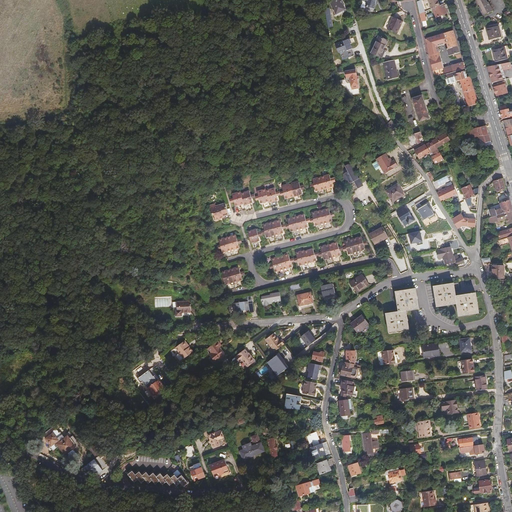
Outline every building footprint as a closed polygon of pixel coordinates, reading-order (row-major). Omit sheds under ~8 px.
[(332,0),(328,3),(334,14),(343,9),(338,0),(332,0)] [(375,0),(358,0),(365,2),(364,7),(372,10),(373,4),(374,4),(375,0)] [(426,0),(430,9),(431,9),(438,6),(435,0),(426,0)] [(482,0),(473,0),(474,1),(477,7),(476,8),(480,16),(490,11),(486,2),(485,3),(482,0)] [(438,6),(431,9),(435,18),(445,14),(444,10),(441,4),(438,6)] [(401,22),(391,18),(385,30),(396,34),(401,22)] [(135,26),(131,27),(133,35),(136,34),(137,35),(143,33),(141,26),(136,27),(135,26)] [(497,26),(485,29),(486,34),(487,40),(500,37),(497,26)] [(451,31),(423,38),(431,71),(441,68),(436,47),(445,44),(447,49),(445,50),(447,56),(451,55),(452,56),(454,56),(455,58),(460,58),(451,31)] [(369,53),(381,59),(385,51),(383,50),(387,42),(377,37),(369,53)] [(348,39),(334,45),(335,48),(336,49),(336,50),(337,53),(339,54),(342,60),(354,55),(349,45),(350,44),(348,39)] [(492,56),(494,62),(506,58),(503,47),(491,51),(492,56)] [(392,61),(381,63),(385,80),(396,78),(393,64),(398,63),(397,60),(392,61)] [(462,63),(442,69),(443,75),(464,69),(462,63)] [(490,76),(492,84),(505,80),(502,71),(509,70),(508,64),(487,68),(490,76)] [(464,69),(443,75),(446,84),(458,81),(466,107),(477,104),(467,74),(465,74),(464,69)] [(357,76),(355,76),(354,71),(344,72),(344,79),(342,81),(342,83),(344,84),(350,84),(351,90),(358,88),(356,80),(358,80),(357,76)] [(496,85),(491,86),(492,92),(494,97),(506,93),(502,82),(496,84),(496,85)] [(451,99),(450,100),(453,111),(460,109),(453,87),(448,89),(451,99)] [(418,121),(428,118),(422,96),(412,98),(418,121)] [(504,107),(497,108),(499,113),(501,119),(511,116),(511,109),(507,111),(506,109),(504,110),(504,107)] [(511,118),(502,121),(503,124),(504,128),(511,125),(511,118)] [(484,126),(466,131),(469,139),(477,137),(481,144),(488,142),(485,131),(484,126)] [(419,132),(413,134),(417,144),(419,143),(418,139),(421,138),(419,132)] [(428,152),(434,149),(434,148),(440,145),(440,144),(448,140),(444,133),(424,144),(423,143),(422,144),(422,145),(414,150),(418,158),(428,152)] [(481,147),(484,157),(490,155),(488,150),(487,145),(481,147)] [(437,153),(430,156),(434,163),(442,160),(437,153)] [(387,154),(377,159),(378,160),(382,167),(386,174),(399,167),(396,161),(393,162),(392,163),(390,159),(387,154)] [(382,167),(378,160),(373,163),(377,170),(382,167)] [(351,165),(348,164),(344,166),(348,171),(342,175),(347,183),(349,182),(352,186),(355,183),(359,189),(364,185),(359,178),(351,165)] [(466,181),(470,180),(463,165),(460,166),(462,171),(466,181)] [(327,175),(318,178),(324,195),(327,194),(331,193),(329,188),(331,188),(329,184),(328,179),(327,175)] [(504,193),(506,193),(501,178),(498,179),(497,177),(494,178),(495,180),(493,181),(492,181),(495,192),(503,190),(504,193)] [(318,178),(311,180),(312,184),(313,188),(315,192),(316,192),(317,197),(320,196),(324,195),(318,178)] [(296,182),(288,184),(294,202),(296,202),(300,201),(299,196),(300,195),(299,190),(298,187),(296,182)] [(288,184),(280,186),(281,191),(282,195),(284,199),(286,199),(287,204),(290,203),(294,202),(288,184)] [(402,194),(396,185),(385,192),(391,201),(402,194)] [(449,197),(451,196),(452,196),(456,194),(452,185),(446,188),(436,193),(440,202),(444,200),(449,197)] [(461,194),(464,200),(476,195),(477,192),(477,189),(474,189),(470,191),(468,185),(461,189),(463,193),(461,194)] [(272,188),(264,190),(269,207),(269,209),(273,208),(276,207),(275,201),(276,201),(275,197),(274,194),(272,188)] [(269,207),(264,190),(256,192),(257,197),(258,200),(259,204),(260,204),(262,209),(265,209),(269,207)] [(247,191),(239,194),(244,210),(244,212),(248,211),(251,210),(250,205),(251,205),(247,191)] [(238,192),(230,194),(231,199),(233,203),(234,207),(237,206),(239,212),(241,211),(244,210),(239,194),(238,192)] [(476,195),(464,200),(467,206),(468,206),(469,207),(470,207),(471,210),(475,210),(475,203),(476,195)] [(499,203),(503,213),(511,210),(511,209),(510,205),(509,200),(499,203)] [(213,204),(208,205),(210,213),(212,213),(214,220),(222,217),(222,216),(225,215),(224,211),(222,204),(214,206),(213,204)] [(432,215),(424,205),(416,209),(421,221),(432,215)] [(327,209),(318,211),(324,230),(328,229),(330,228),(329,223),(331,223),(329,217),(328,214),(327,209)] [(412,221),(405,209),(396,215),(401,223),(404,221),(407,224),(412,221)] [(489,217),(490,222),(494,222),(505,218),(507,224),(511,221),(511,210),(503,213),(495,216),(489,217)] [(318,211),(310,214),(311,219),(312,222),(314,227),(316,226),(317,232),(321,231),(324,230),(318,211)] [(455,229),(460,226),(474,227),(474,223),(474,220),(466,219),(462,218),(460,214),(451,220),(450,220),(455,229)] [(302,215),(294,217),(299,236),(303,235),(307,234),(305,228),(306,228),(305,223),(304,219),(302,215)] [(294,217),(286,219),(287,224),(288,228),(290,233),(291,232),(293,237),(296,237),(299,236),(294,217)] [(277,219),(269,222),(275,242),(278,241),(281,240),(280,234),(281,234),(280,229),(279,225),(277,219)] [(269,222),(261,224),(263,230),(264,234),(265,238),(267,237),(268,244),(272,243),(275,242),(269,222)] [(383,228),(369,235),(374,246),(388,239),(383,228)] [(255,229),(246,231),(251,250),(255,248),(259,248),(257,242),(258,242),(257,237),(255,229)] [(500,231),(502,239),(508,237),(506,230),(500,231)] [(422,244),(419,231),(407,234),(409,245),(416,243),(416,245),(422,244)] [(499,240),(497,240),(499,248),(503,247),(502,245),(510,243),(511,250),(511,235),(508,237),(502,239),(499,240)] [(233,236),(224,238),(230,257),(234,256),(237,255),(236,250),(237,249),(236,244),(235,241),(233,236)] [(359,237),(351,239),(356,258),(361,257),(364,256),(362,250),(363,250),(362,245),(361,242),(359,237)] [(224,238),(217,240),(219,246),(220,249),(221,253),(222,253),(224,258),(227,258),(230,257),(224,238)] [(351,239),(343,241),(344,247),(345,250),(346,254),(348,254),(350,260),(353,259),(356,258),(351,239)] [(335,242),(327,244),(332,264),(336,263),(339,262),(337,256),(339,256),(338,251),(337,247),(335,242)] [(327,244),(318,247),(320,252),(321,256),(322,260),(324,259),(325,266),(329,264),(332,264),(327,244)] [(450,247),(436,251),(438,260),(443,258),(445,264),(454,262),(455,265),(461,263),(462,263),(462,260),(461,258),(458,259),(454,260),(453,257),(452,257),(450,247)] [(310,248),(303,250),(308,269),(310,269),(315,267),(313,262),(314,261),(312,256),(311,253),(310,248)] [(303,250),(294,253),(295,258),(296,262),(298,266),(299,265),(301,271),(304,270),(308,269),(303,250)] [(286,254),(277,257),(283,276),(286,275),(290,274),(288,268),(290,268),(288,263),(287,259),(286,254)] [(277,257),(270,259),(271,264),(272,268),(274,272),(275,272),(276,278),(279,277),(283,276),(277,257)] [(503,266),(492,266),(492,279),(503,279),(503,266)] [(237,267),(229,269),(234,289),(238,288),(241,287),(239,280),(241,280),(240,276),(239,272),(237,267)] [(229,269),(220,272),(224,285),(226,285),(228,291),(230,290),(234,289),(229,269)] [(360,274),(348,283),(355,292),(360,289),(367,284),(360,274)] [(457,317),(478,314),(474,294),(464,295),(459,296),(457,283),(443,286),(433,287),(436,307),(455,304),(457,317)] [(331,285),(319,288),(322,299),(334,296),(331,285)] [(389,334),(408,331),(405,311),(417,309),(414,290),(395,293),(396,303),(397,307),(398,312),(394,313),(385,314),(389,334)] [(270,295),(260,297),(261,305),(267,304),(271,303),(271,301),(279,300),(278,293),(270,294),(270,295)] [(308,293),(295,296),(298,306),(311,303),(308,293)] [(249,296),(233,299),(233,303),(230,304),(231,310),(235,313),(237,312),(240,312),(239,310),(240,310),(243,310),(243,311),(247,310),(247,313),(252,312),(249,296)] [(187,300),(174,302),(175,312),(174,312),(175,317),(181,317),(180,313),(185,313),(189,312),(187,300)] [(361,315),(350,324),(356,333),(368,324),(361,315)] [(310,330),(302,336),(310,347),(318,340),(310,330)] [(271,334),(264,340),(274,351),(283,344),(279,340),(277,341),(275,338),(271,334)] [(468,338),(458,340),(460,351),(464,350),(464,353),(470,352),(469,344),(468,338)] [(182,342),(174,349),(178,354),(182,359),(191,352),(189,349),(188,348),(187,348),(182,342)] [(215,343),(207,350),(211,354),(208,357),(213,363),(223,355),(220,351),(218,349),(219,348),(215,343)] [(437,344),(422,346),(424,358),(438,356),(438,349),(437,344)] [(243,349),(234,356),(238,361),(240,360),(246,367),(253,361),(245,352),(243,349)] [(392,350),(381,352),(383,365),(394,363),(394,358),(392,358),(391,355),(393,355),(392,350)] [(313,352),(311,359),(321,362),(322,358),(323,352),(319,351),(319,353),(313,352)] [(353,353),(345,353),(345,356),(345,362),(350,362),(350,364),(354,363),(353,353)] [(291,367),(281,354),(269,363),(278,376),(291,367)] [(471,360),(461,361),(462,374),(473,372),(472,366),(471,360)] [(344,363),(343,363),(342,367),(341,367),(341,371),(339,375),(353,379),(356,366),(344,363)] [(323,366),(313,364),(309,379),(318,381),(319,375),(320,371),(322,371),(323,366)] [(149,370),(137,378),(141,383),(143,382),(153,398),(158,395),(156,393),(161,390),(160,388),(163,386),(155,374),(153,376),(149,370)] [(510,370),(502,372),(504,379),(511,378),(510,370)] [(412,372),(400,373),(401,382),(413,381),(413,376),(412,372)] [(484,375),(474,377),(476,391),(485,390),(484,383),(484,375)] [(343,381),(341,380),(340,383),(340,385),(341,385),(340,389),(341,389),(340,394),(355,397),(356,392),(352,392),(353,387),(352,387),(353,383),(350,382),(343,381)] [(317,384),(305,381),(303,393),(316,396),(316,392),(315,392),(315,389),(316,389),(317,387),(317,384)] [(411,388),(399,389),(401,400),(412,399),(412,394),(411,388)] [(300,397),(286,394),(284,409),(299,410),(299,403),(300,397)] [(347,400),(338,400),(339,408),(339,416),(348,415),(348,409),(347,400)] [(456,400),(440,402),(441,410),(446,409),(446,414),(457,413),(456,405),(456,400)] [(466,415),(468,430),(479,428),(478,419),(477,413),(466,415)] [(428,421),(416,422),(419,438),(429,437),(428,430),(427,426),(429,426),(428,421)] [(76,456),(71,449),(75,447),(72,444),(68,438),(66,435),(62,437),(59,432),(57,433),(54,429),(50,432),(51,433),(43,439),(46,443),(49,447),(54,443),(54,444),(56,447),(63,456),(65,454),(70,460),(76,456)] [(220,431),(207,436),(211,449),(213,448),(219,446),(217,441),(222,439),(220,431)] [(312,444),(313,446),(319,444),(318,440),(319,439),(316,432),(306,435),(310,444),(312,444)] [(349,435),(341,436),(342,450),(342,453),(352,453),(352,447),(349,447),(349,441),(350,440),(349,435)] [(366,435),(360,436),(363,456),(372,454),(371,450),(377,449),(376,443),(371,444),(369,437),(366,437),(366,435)] [(260,443),(259,444),(256,436),(250,439),(253,446),(239,452),(242,460),(263,451),(260,443)] [(273,438),(266,439),(268,453),(269,453),(270,458),(276,457),(275,450),(276,449),(276,445),(274,446),(273,441),(273,438)] [(471,438),(458,440),(458,441),(457,441),(457,445),(459,445),(459,448),(472,446),(472,442),(471,438)] [(442,440),(439,440),(441,451),(444,450),(443,446),(447,445),(447,444),(447,442),(446,442),(442,442),(442,440)] [(327,447),(325,442),(319,444),(313,446),(309,448),(313,458),(321,455),(323,458),(331,455),(327,447)] [(402,456),(418,453),(418,451),(419,450),(420,450),(419,447),(417,447),(416,444),(409,445),(409,451),(402,452),(402,456)] [(472,446),(459,448),(460,452),(469,451),(469,454),(484,452),(483,448),(483,445),(472,446)] [(91,446),(86,450),(92,458),(97,453),(91,446)] [(331,458),(315,464),(319,474),(329,471),(328,467),(334,465),(331,458)] [(209,466),(212,475),(216,474),(217,476),(221,475),(227,473),(222,461),(209,466)] [(356,462),(347,466),(349,472),(350,476),(360,473),(356,462)] [(483,462),(474,463),(476,473),(474,473),(474,476),(485,474),(484,468),(483,462)] [(195,468),(188,470),(192,481),(198,479),(203,477),(200,468),(196,470),(195,468)] [(103,476),(93,470),(90,477),(101,481),(103,476)] [(157,481),(160,485),(164,482),(168,486),(171,483),(175,486),(178,483),(181,487),(186,483),(179,475),(175,478),(171,474),(168,477),(164,473),(161,476),(158,473),(153,476),(150,472),(146,475),(143,471),(139,475),(136,471),(132,474),(129,471),(125,474),(132,483),(136,480),(139,483),(143,480),(146,484),(150,481),(153,485),(157,481)] [(390,483),(401,480),(399,471),(398,471),(387,474),(387,471),(382,472),(383,475),(384,475),(385,478),(386,481),(389,480),(390,483)] [(458,472),(447,473),(448,480),(459,479),(458,472)] [(316,479),(295,487),(299,497),(309,494),(309,493),(313,491),(312,489),(311,486),(317,484),(316,479)] [(471,493),(473,493),(473,494),(483,492),(485,492),(490,491),(489,486),(488,480),(477,481),(478,487),(473,488),(473,489),(472,490),(470,492),(471,493)] [(431,491),(421,492),(423,508),(435,506),(434,501),(434,498),(432,498),(431,491)] [(397,511),(399,511),(402,507),(400,502),(396,500),(390,502),(389,506),(390,508),(390,511),(392,511),(397,511)] [(297,501),(282,506),(286,508),(288,511),(290,511),(300,509),(299,506),(297,501)] [(486,503),(474,505),(474,511),(487,511),(487,510),(486,503)]
